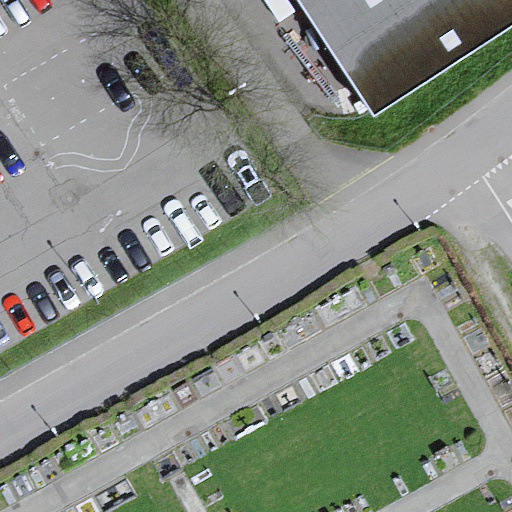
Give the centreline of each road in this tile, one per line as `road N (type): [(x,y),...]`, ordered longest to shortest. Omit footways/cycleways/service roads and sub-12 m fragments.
road 1 (residential): [(0,430),(180,332),(468,155)]
road 2 (track): [(432,181),(511,312)]
